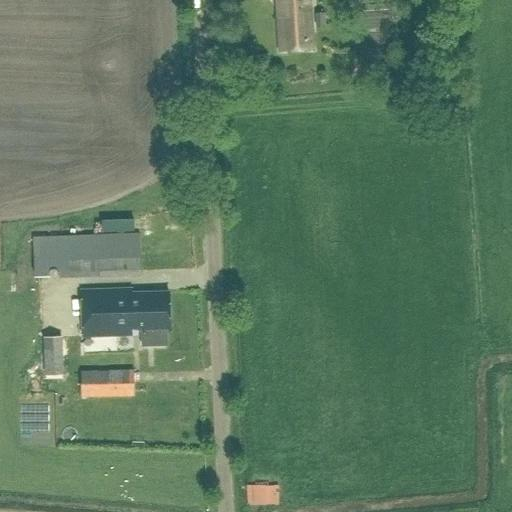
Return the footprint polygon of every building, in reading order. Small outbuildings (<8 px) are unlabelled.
[(275,0),(280,52),(313,50),(309,0),(275,0)] [(315,13),(315,27),(325,26),(324,12),(315,13)] [(157,230),(156,210),(143,210),(143,231),(157,230)] [(141,275),(140,238),(140,233),(56,236),(57,277),(141,275)] [(131,289),(82,290),(82,292),(84,336),(142,334),(142,345),(166,345),(166,330),(170,330),(169,292),(140,293),(141,299),(131,299),(131,289)] [(140,376),(162,374),(161,358),(139,359),(140,376)] [(66,388),(65,362),(49,362),(50,389),(66,388)] [(134,397),(135,369),(81,370),(80,398),(134,397)] [(152,441),(175,441),(176,426),(176,386),(162,386),(162,417),(143,417),(143,425),(152,425),(152,441)] [(254,500),(283,499),(282,482),(253,483),(254,500)]
